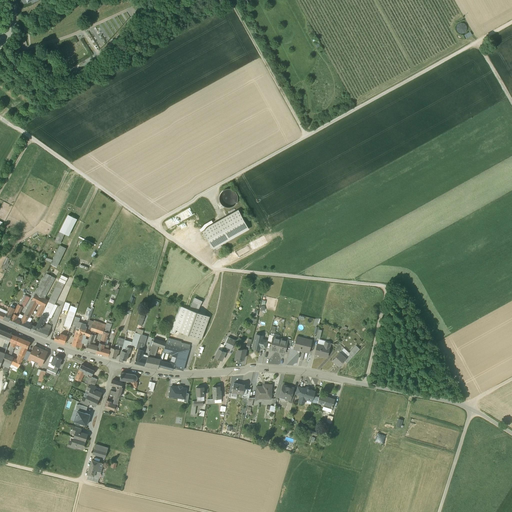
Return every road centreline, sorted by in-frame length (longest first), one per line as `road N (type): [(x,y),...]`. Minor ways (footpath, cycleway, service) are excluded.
road 1 (track): [(511,435),(462,406),(366,385),(384,288),(217,272),(0,115)]
road 2 (track): [(152,226),(511,23)]
road 3 (residential): [(113,364),(366,385)]
road 4 (track): [(0,463),(201,511)]
road 5 (track): [(229,0),(306,139)]
road 6 (track): [(440,511),(472,402),(511,380)]
road 7 (residential): [(113,364),(82,483)]
road 8 (residential): [(0,323),(113,364)]
